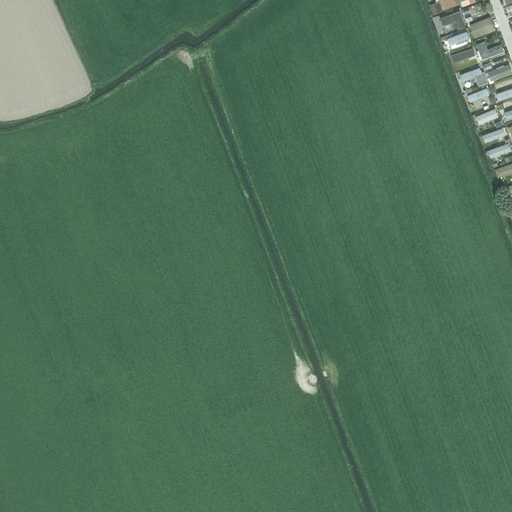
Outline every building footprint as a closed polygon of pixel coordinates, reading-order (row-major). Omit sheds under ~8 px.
[(439,0),(443,9),(456,4),(454,0),(439,0)] [(440,18),(443,26),(456,21),(458,27),(464,25),(459,11),(440,18)] [(469,25),(475,38),(495,30),(490,16),(469,25)] [(447,38),(450,45),(469,38),(466,31),(447,38)] [(477,44),(483,60),(504,52),(501,43),(486,49),(484,41),(477,44)] [(453,55),(456,62),(475,55),(472,48),(453,55)] [(488,72),(491,80),(511,72),(511,71),(509,64),(488,72)] [(460,74),(463,82),(482,75),(479,67),(460,74)] [(511,87),(496,94),(499,101),(511,96),(511,87)] [(468,95),(470,102),(489,95),(487,88),(468,95)] [(475,117),(478,124),(497,117),(494,110),(475,117)] [(482,135),(485,143),(504,136),(501,128),(482,135)] [(488,150),(491,157),(510,151),(507,143),(488,150)] [(511,163),(496,170),(498,177),(511,171),(511,163)]
